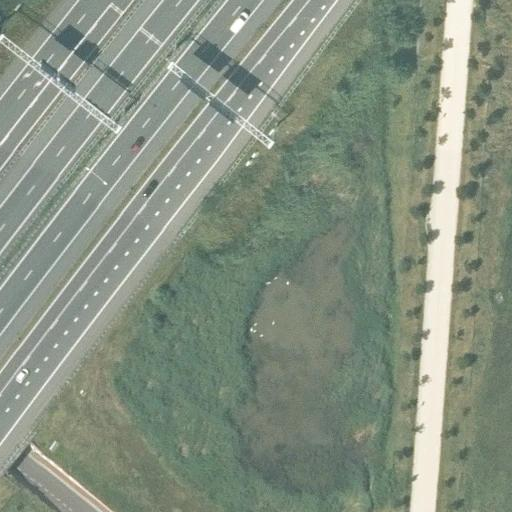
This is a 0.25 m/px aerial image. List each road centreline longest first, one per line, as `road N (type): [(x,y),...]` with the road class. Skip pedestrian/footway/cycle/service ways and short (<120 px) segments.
road 1 (trunk): [(0,398),(313,0)]
road 2 (motorway): [(0,315),(246,0)]
road 3 (motorway): [(183,0),(0,233)]
road 4 (trunk): [(108,0),(0,137)]
